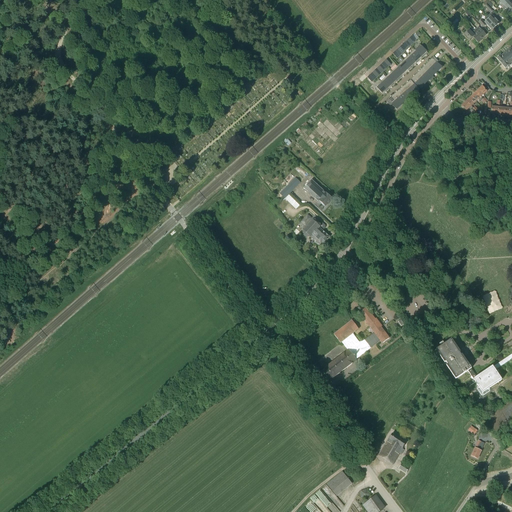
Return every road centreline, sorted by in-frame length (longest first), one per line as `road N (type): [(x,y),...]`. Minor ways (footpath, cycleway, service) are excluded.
road 1 (track): [(81,0),(58,60),(255,321)]
road 2 (unclassified): [(274,345),(344,276),(417,135),(412,131)]
road 3 (secondary): [(50,511),(227,365)]
road 4 (unclassified): [(400,511),(274,345)]
